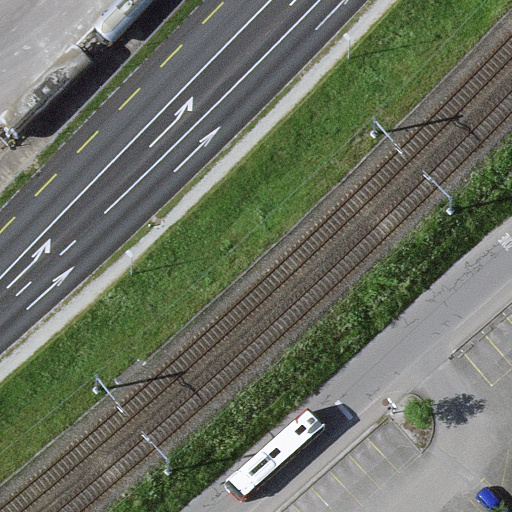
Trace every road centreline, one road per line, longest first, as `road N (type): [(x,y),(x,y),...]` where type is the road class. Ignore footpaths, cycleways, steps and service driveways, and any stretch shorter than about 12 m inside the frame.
road 1 (secondary): [(0,290),(295,0)]
road 2 (unclassified): [(214,511),(511,247)]
